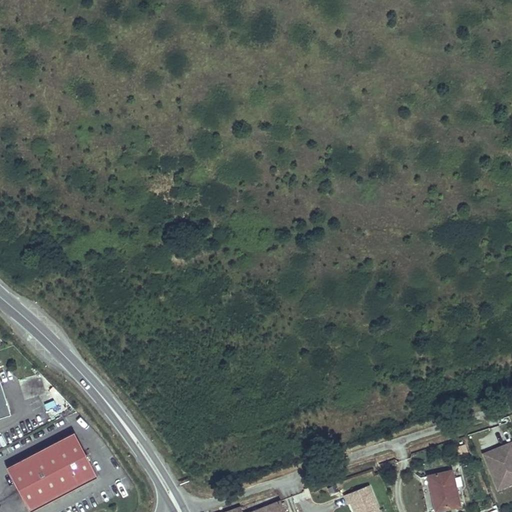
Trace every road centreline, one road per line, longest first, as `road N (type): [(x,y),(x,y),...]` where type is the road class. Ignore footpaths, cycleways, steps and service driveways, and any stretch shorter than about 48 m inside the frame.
road 1 (residential): [(511,401),(194,511)]
road 2 (tertiary): [(0,296),(106,401),(179,511)]
